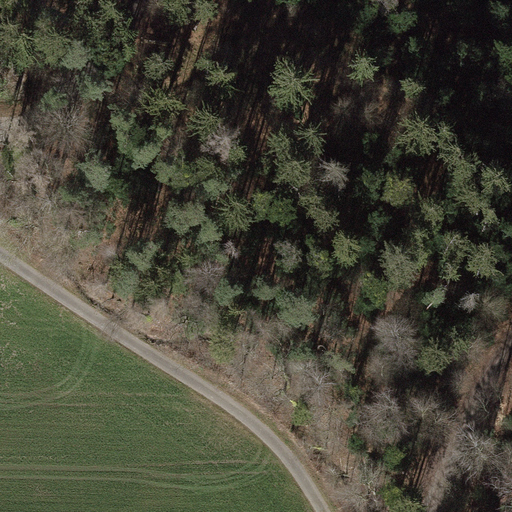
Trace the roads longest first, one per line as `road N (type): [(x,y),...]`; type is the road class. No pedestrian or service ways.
road 1 (track): [(0,257),(240,433),(302,511)]
road 2 (track): [(0,134),(85,76),(143,0)]
road 3 (track): [(439,511),(471,420),(511,350)]
